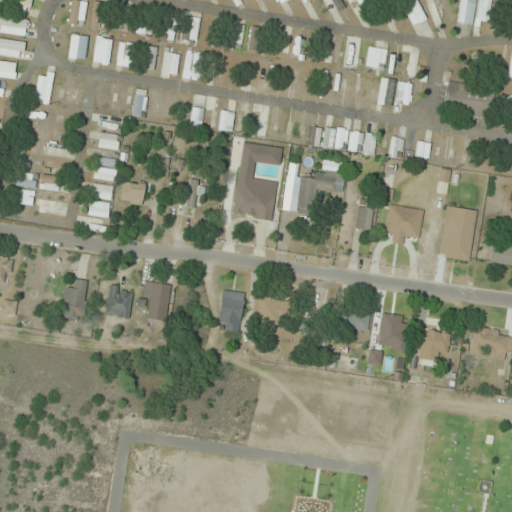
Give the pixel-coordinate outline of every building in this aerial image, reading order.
[(0,0),(0,5),(28,14),(31,1),(28,0),(0,0)] [(87,2),(76,0),(71,0),(67,23),(83,26),(87,2)] [(299,0),(302,8),(317,2),(316,0),(299,0)] [(322,0),(328,13),(343,7),(339,0),(322,0)] [(347,0),(355,15),(369,8),(364,0),(347,0)] [(375,0),(387,16),(391,13),(385,6),(393,1),(392,0),(375,0)] [(426,20),(416,0),(400,0),(412,26),(426,20)] [(434,25),(448,21),(441,0),(426,0),(434,25)] [(474,0),(459,0),(457,22),(473,24),(474,0)] [(478,0),(478,21),(491,21),(490,0),(478,0)] [(105,5),(96,2),(88,27),(97,29),(105,5)] [(125,10),(115,12),(118,31),(129,29),(125,10)] [(157,38),(173,41),(177,16),(162,13),(157,38)] [(27,19),(0,16),(0,33),(25,36),(27,19)] [(136,33),(144,33),(144,17),(136,17),(136,33)] [(198,18),(184,17),(182,40),(196,41),(198,18)] [(262,50),(260,24),(249,25),(250,51),(262,50)] [(222,39),(223,49),(241,48),(240,26),(227,27),(228,38),(222,39)] [(289,54),(291,33),(279,32),(277,52),(289,54)] [(85,59),(88,36),(71,34),(68,58),(85,59)] [(92,62),(108,65),(113,40),(97,37),(92,62)] [(0,56),(24,60),(26,42),(0,38),(0,56)] [(131,68),(135,44),(119,41),(116,65),(131,68)] [(157,48),(149,46),(145,69),(154,71),(157,48)] [(417,49),(401,49),(401,76),(417,76),(417,49)] [(178,53),(163,52),(162,76),(176,77),(178,53)] [(199,52),(184,52),(184,79),(199,79),(199,52)] [(16,63),(0,60),(0,77),(14,79),(16,63)] [(251,81),(253,64),(247,63),(245,81),(251,81)] [(34,101),(48,104),(55,74),(41,71),(34,101)] [(390,106),(396,80),(382,77),(376,103),(390,106)] [(486,117),(491,90),(449,81),(444,109),(486,117)] [(410,105),(413,84),(399,82),(396,103),(410,105)] [(132,116),(144,117),(147,90),(135,89),(132,116)] [(201,129),(204,108),(192,107),(189,128),(201,129)] [(269,110),(253,108),(250,135),(265,137),(269,110)] [(231,132),(234,112),(220,110),(218,131),(231,132)] [(247,114),(237,114),(237,133),(247,133),(247,114)] [(344,150),(347,129),(324,126),(321,148),(344,150)] [(362,152),(362,132),(349,131),(349,152),(362,152)] [(98,148),(117,151),(120,136),(100,133),(98,148)] [(373,156),(376,134),(366,133),(363,154),(373,156)] [(401,158),(403,138),(391,136),(389,156),(401,158)] [(429,161),(429,142),(416,142),(415,161),(429,161)] [(116,159),(97,157),(96,165),(116,167),(116,159)] [(65,170),(64,161),(44,162),(44,171),(65,170)] [(116,178),(115,167),(94,170),(95,181),(116,178)] [(449,169),(439,168),(437,193),(447,194),(449,169)] [(296,213),(314,214),(316,190),(342,192),(344,172),(316,170),(315,178),(299,176),(296,213)] [(36,187),(36,173),(16,173),(16,187),(36,187)] [(58,191),(60,177),(41,175),(40,189),(58,191)] [(120,201),(142,204),(145,183),(123,180),(120,201)] [(189,181),(186,206),(194,207),(196,196),(203,197),(205,183),(189,181)] [(111,200),(113,185),(92,184),(91,198),(111,200)] [(270,220),(274,194),(235,189),(232,215),(270,220)] [(34,191),(16,190),(16,204),(33,205),(34,191)] [(57,215),(59,200),(39,198),(38,213),(57,215)] [(88,215),(108,218),(111,204),(90,201),(88,215)] [(419,238),(423,209),(388,205),(384,233),(393,234),(392,243),(406,245),(407,237),(419,238)] [(373,208),(358,206),(354,228),(369,230),(373,208)] [(438,257),(469,261),(476,210),(446,206),(438,257)] [(106,234),(109,223),(78,216),(76,227),(106,234)] [(489,264),(511,266),(511,238),(508,238),(508,245),(492,244),(489,264)] [(0,283),(6,285),(13,260),(0,256),(0,283)] [(62,318),(83,321),(88,281),(75,279),(74,289),(65,288),(62,318)] [(142,300),(150,301),(147,319),(165,321),(170,285),(145,281),(142,300)] [(180,318),(189,319),(193,286),(183,285),(180,318)] [(107,316),(130,316),(130,288),(108,288),(107,316)] [(218,321),(227,323),(225,331),(239,333),(244,292),(222,290),(218,321)] [(287,299),(258,299),(258,323),(287,323),(287,299)] [(344,328),(368,330),(370,314),(345,312),(344,328)] [(505,359),(508,331),(474,328),(471,356),(505,359)] [(446,353),(450,335),(423,329),(420,347),(446,353)]
